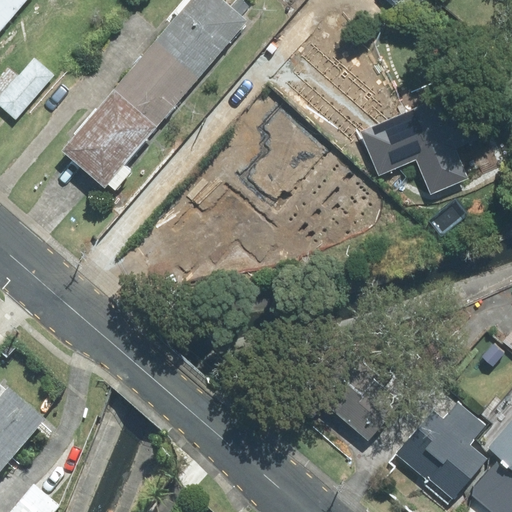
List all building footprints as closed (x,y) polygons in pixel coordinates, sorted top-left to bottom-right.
[(0,0),(0,36),(31,0),(0,0)] [(188,0),(65,141),(110,180),(253,18),(232,0),(188,0)] [(0,103),(18,119),(58,72),(36,54),(0,96),(0,103)] [(461,70),(354,115),(379,175),(422,157),(437,193),(476,177),(462,145),(488,134),(461,70)] [(181,215),(288,253),(321,161),(255,137),(242,171),(258,176),(250,199),(194,179),(181,215)] [(333,398),(376,434),(410,394),(366,357),(333,398)] [(0,478),(51,418),(13,385),(0,399),(0,478)] [(454,392),(398,452),(453,502),(491,461),(465,437),(483,418),(454,392)] [(511,412),(490,436),(511,456),(511,412)] [(511,504),(511,466),(502,457),(478,484),(507,510),(511,504)]
